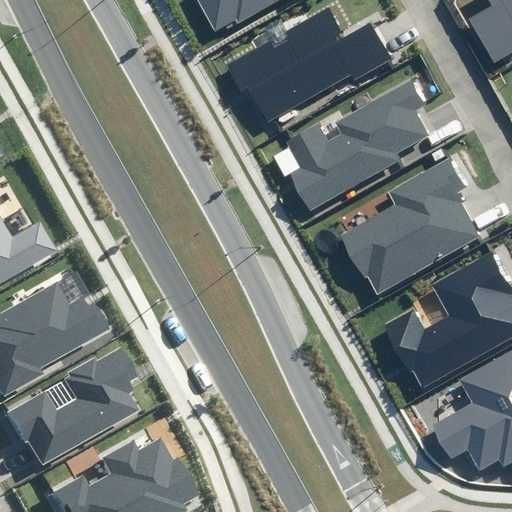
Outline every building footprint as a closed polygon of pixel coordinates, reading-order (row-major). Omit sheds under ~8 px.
[(195,0),(216,35),(279,0),(195,0)] [(511,0),(488,0),(491,5),(468,18),(494,64),(511,53),(511,0)] [(273,38),(227,65),(242,90),(249,86),(269,121),(350,75),(353,80),(393,57),(372,20),(350,33),(333,2),(283,30),(288,39),(277,45),(273,38)] [(429,106),(415,80),(337,124),(343,134),(330,141),(321,124),(288,143),(302,169),(291,175),(311,210),(400,160),(397,153),(430,134),(418,113),(429,106)] [(468,188),(451,158),(387,193),(394,205),(340,235),(364,278),(368,276),(377,292),(479,236),(456,194),(468,188)] [(0,216),(0,281),(56,250),(39,219),(11,235),(0,216)] [(511,337),(511,292),(492,256),(435,287),(451,316),(426,330),(415,310),(384,327),(410,374),(414,372),(422,387),(511,337)] [(0,398),(44,375),(40,368),(110,330),(91,295),(71,305),(59,284),(5,313),(3,309),(0,310),(0,398)] [(511,442),(497,414),(511,405),(511,348),(458,378),(472,403),(432,425),(451,460),(465,452),(477,473),(499,461),(502,466),(511,460),(511,442)] [(117,350),(7,411),(37,464),(138,408),(125,386),(134,381),(117,350)] [(511,405),(497,414),(511,442),(511,405)] [(87,473),(53,491),(64,511),(180,511),(185,510),(182,504),(198,495),(178,459),(174,462),(163,441),(143,452),(137,441),(101,460),(108,472),(91,481),(87,473)]
